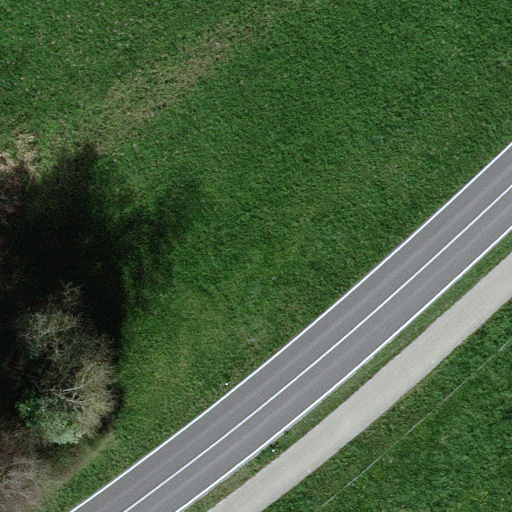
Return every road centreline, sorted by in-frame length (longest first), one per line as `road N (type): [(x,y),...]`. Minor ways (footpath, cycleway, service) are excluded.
road 1 (primary): [(126,511),(346,337),(511,186)]
road 2 (track): [(232,511),(511,270)]
